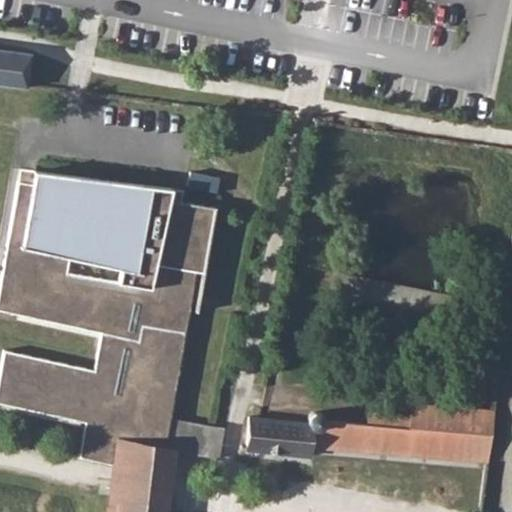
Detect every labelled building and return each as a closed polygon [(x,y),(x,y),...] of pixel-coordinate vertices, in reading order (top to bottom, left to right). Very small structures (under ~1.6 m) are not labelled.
[(0,47),(0,82),(24,85),(25,82),(29,51),(0,47)] [(169,186),(31,169),(30,183),(15,181),(0,267),(0,310),(98,332),(91,370),(1,350),(0,355),(0,403),(81,422),(75,457),(111,464),(125,466),(130,441),(162,447),(193,269),(201,271),(213,205),(167,197),(169,186)] [(307,421),(256,416),(247,415),(244,448),(309,454),(310,445),(486,462),(493,411),(405,404),(404,416),(366,413),(365,424),(325,419),(323,413),(319,410),(315,409),(312,410),(309,413),(307,416),(307,421)] [(112,464),(107,498),(128,501),(130,487),(166,491),(171,449),(216,457),(221,426),(167,417),(162,447),(152,445),(150,454),(135,451),(136,442),(130,441),(125,466),(112,464)] [(104,511),(163,511),(166,491),(130,487),(128,501),(107,498),(104,511)]
